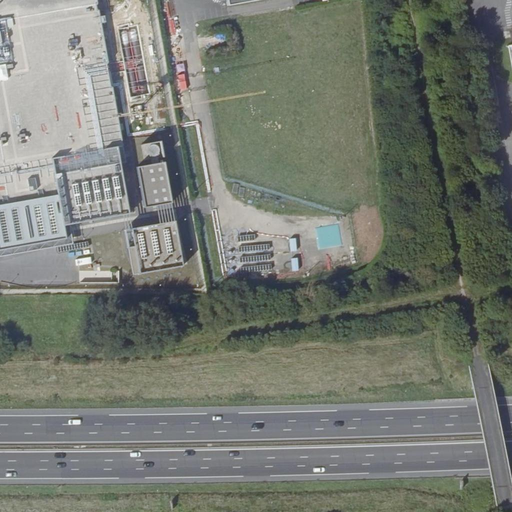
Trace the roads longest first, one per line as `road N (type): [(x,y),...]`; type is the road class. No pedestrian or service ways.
road 1 (unclassified): [(507,510),(409,0)]
road 2 (motorway): [(511,418),(0,430)]
road 3 (motorway): [(0,466),(511,455)]
